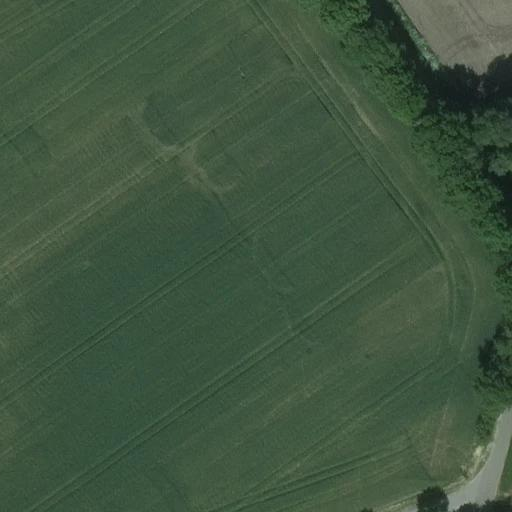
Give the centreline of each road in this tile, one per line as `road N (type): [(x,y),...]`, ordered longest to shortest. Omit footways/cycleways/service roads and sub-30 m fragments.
road 1 (unclassified): [(353,0),(444,127)]
road 2 (unclassified): [(444,127),(511,228)]
